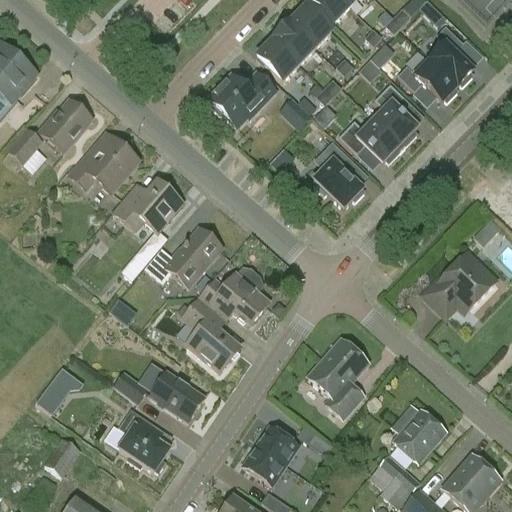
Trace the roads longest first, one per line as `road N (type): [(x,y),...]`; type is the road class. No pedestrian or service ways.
road 1 (residential): [(174,511),(331,282)]
road 2 (residential): [(331,282),(511,102)]
road 3 (residential): [(331,282),(145,124)]
road 4 (residential): [(511,445),(331,282)]
road 5 (residential): [(145,124),(3,0)]
road 6 (residential): [(145,124),(265,0)]
